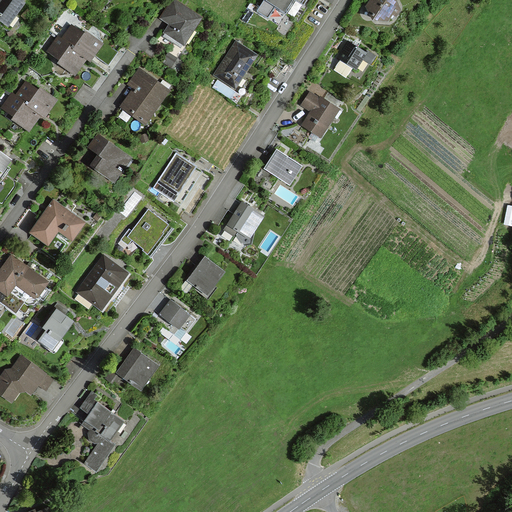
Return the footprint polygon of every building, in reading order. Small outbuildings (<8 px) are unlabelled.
[(0,0),(0,18),(8,23),(22,0),(0,0)] [(204,17),(173,0),(170,0),(161,17),(171,23),(166,33),(187,46),(204,17)] [(281,17),(291,0),(264,0),(262,4),(281,17)] [(396,5),(389,0),(371,0),(361,17),(381,29),(396,5)] [(73,23),(62,38),(87,57),(90,59),(102,44),(73,23)] [(62,38),(59,36),(48,50),(76,72),(87,57),(62,38)] [(236,91),(258,56),(236,41),(213,76),(236,91)] [(352,71),(364,54),(347,43),(336,60),(352,71)] [(145,123),(170,88),(140,68),(129,84),(135,88),(122,107),(145,123)] [(27,80),(16,95),(41,114),(44,117),(55,102),(27,80)] [(229,96),(233,90),(217,81),(213,88),(229,96)] [(16,95),(13,93),(2,107),(30,129),(41,114),(16,95)] [(321,135),(337,111),(319,100),(304,123),(321,135)] [(133,159),(97,134),(88,148),(98,155),(92,164),(117,181),(133,159)] [(0,171),(9,157),(0,151),(0,171)] [(290,188),(303,168),(277,151),(264,171),(290,188)] [(177,155),(155,189),(184,208),(206,175),(177,155)] [(86,221),(54,200),(32,233),(49,244),(58,230),(73,240),(86,221)] [(250,242),(265,219),(242,203),(227,226),(250,242)] [(149,211),(129,238),(150,253),(170,226),(149,211)] [(47,281),(10,256),(0,270),(0,284),(10,291),(16,283),(36,297),(47,281)] [(129,273),(103,256),(78,293),(104,310),(129,273)] [(225,271),(204,256),(188,280),(209,294),(225,271)] [(170,300),(159,315),(178,327),(188,312),(170,300)] [(74,318),(56,306),(36,338),(54,349),(74,318)] [(142,390),(159,363),(134,347),(117,374),(142,390)] [(45,372),(21,356),(12,369),(4,371),(0,376),(0,393),(11,401),(18,392),(26,389),(31,393),(45,372)] [(124,423),(97,403),(83,422),(110,442),(124,423)]
